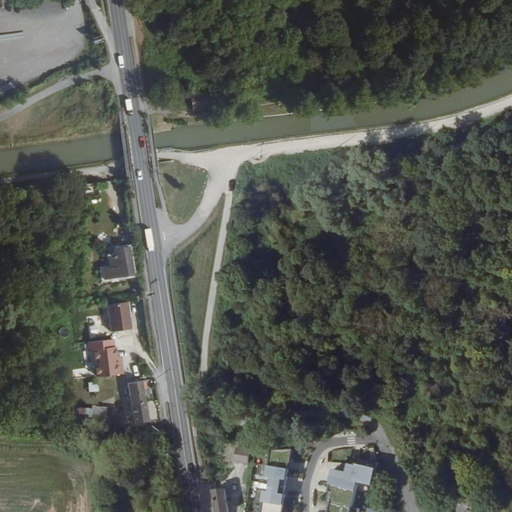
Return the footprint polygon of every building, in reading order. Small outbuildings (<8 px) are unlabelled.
[(194,95),(195,110),(211,108),(209,93),(194,95)] [(94,271),(97,282),(126,278),(122,251),(102,254),(104,269),(94,271)] [(129,301),(108,305),(112,333),(134,330),(129,301)] [(89,352),(94,351),(97,378),(123,375),(119,338),(88,342),(89,352)] [(148,424),(139,383),(122,386),(124,397),(117,398),(121,416),(128,415),(131,427),(148,424)] [(249,457),(251,445),(238,443),(235,455),(249,457)] [(265,457),(264,465),(289,469),(290,462),(291,462),(294,449),(272,451),(271,458),(265,457)] [(335,468),(331,483),(358,489),(360,482),(374,484),(379,462),(357,463),(357,465),(350,464),(348,472),(335,468)] [(272,477),(271,484),(286,486),(289,469),(264,465),(262,464),(260,475),(272,477)] [(358,489),(331,483),(330,491),(331,491),(329,501),(331,502),(354,507),(358,489)] [(256,499),(263,501),(284,504),(286,494),(285,494),(286,486),(271,484),(270,491),(258,489),(256,499)] [(290,487),(288,495),(296,497),(298,489),(290,487)] [(217,511),(229,511),(226,489),(214,490),(217,511)] [(263,501),(261,511),(284,511),(285,504),(284,504),(263,501)] [(360,511),(361,509),(354,507),(331,502),(328,511),(360,511)]
